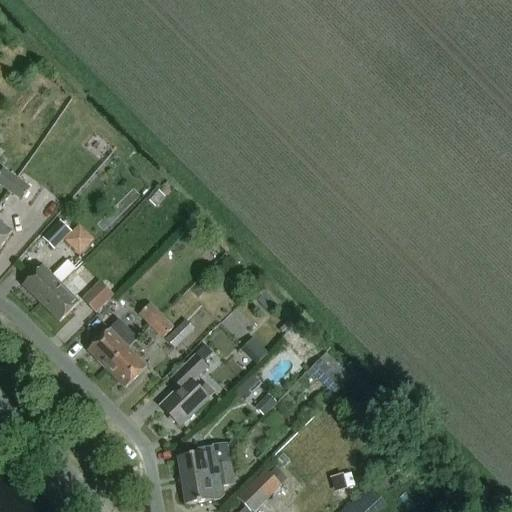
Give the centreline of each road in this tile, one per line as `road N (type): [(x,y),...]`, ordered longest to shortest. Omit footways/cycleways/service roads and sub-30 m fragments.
road 1 (residential): [(158,511),(143,448),(0,303)]
road 2 (tertiary): [(103,511),(0,407)]
